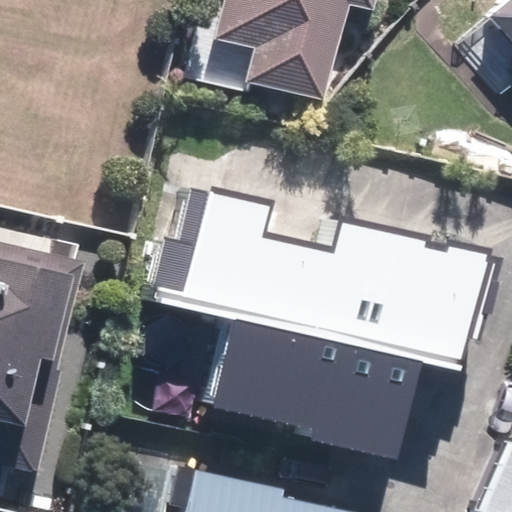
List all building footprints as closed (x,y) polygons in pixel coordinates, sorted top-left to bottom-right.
[(343,7),(344,0),(202,0),(183,79),(302,109),(329,3),(343,7)] [(511,0),(499,0),(469,31),(511,72),(511,0)] [(431,378),(457,262),(382,245),(370,296),(293,279),(297,262),(225,246),(233,211),(168,196),(156,251),(139,247),(125,309),(198,325),(177,419),(368,462),(389,368),(431,378)] [(0,472),(13,475),(61,266),(0,252),(0,472)] [(511,421),(501,448),(476,442),(460,511),(511,511),(511,358),(503,378),(511,381),(511,421)] [(252,487),(166,471),(158,511),(311,511),(249,500),(252,487)]
